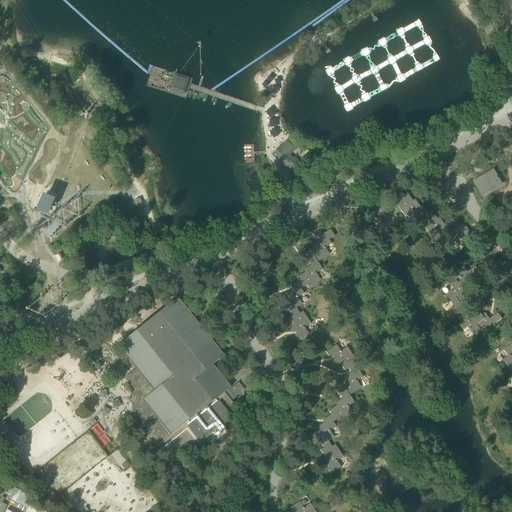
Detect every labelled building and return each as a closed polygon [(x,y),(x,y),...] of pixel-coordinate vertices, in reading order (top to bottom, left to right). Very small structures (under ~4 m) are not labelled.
[(288,169),(293,175),(302,167),(293,158),(292,160),(288,156),(294,150),(286,141),(271,155),(284,168),(286,165),(289,168),(288,169)] [(474,182),(482,196),(502,184),(494,171),(474,182)] [(415,219),(420,216),(426,211),(422,206),(420,207),(414,200),(412,201),(406,193),(403,196),(401,193),(395,197),(399,203),(394,207),(398,213),(400,211),(405,217),(411,213),(415,219)] [(42,198),(35,211),(37,212),(39,212),(49,217),(53,203),(42,198)] [(395,215),(398,213),(394,207),(392,203),(384,209),(382,206),(375,212),(373,210),(367,214),(375,224),(381,220),(385,226),(397,218),(395,215)] [(440,237),(447,232),(449,230),(445,224),(444,225),(439,218),(436,219),(431,211),(427,214),(426,211),(420,216),(423,221),(420,223),(429,235),(435,231),(440,237)] [(449,230),(447,232),(455,243),(461,239),(465,245),(476,238),(472,232),(470,233),(464,226),(462,227),(457,219),(453,222),(451,219),(445,224),(449,230)] [(305,258),(310,265),(316,274),(322,270),(317,262),(320,261),(329,255),(325,248),(331,244),(329,240),(334,236),(330,230),(318,237),(319,239),(312,245),(313,247),(305,252),(308,256),(305,258)] [(290,287),(292,289),(297,297),(303,294),(300,289),(305,286),(307,288),(320,280),(316,274),(310,265),(303,270),(304,272),(296,278),(299,282),(290,287)] [(456,280),(453,282),(459,290),(465,286),(470,283),(472,287),(475,284),(471,278),(480,272),(476,267),(468,272),(464,267),(457,272),(462,280),(458,283),(456,280)] [(446,294),(451,302),(455,299),(460,307),(466,303),(467,302),(461,294),(468,289),(465,286),(459,290),(453,282),(450,284),(454,289),(446,294)] [(287,309),(289,312),(295,308),(300,305),(296,299),(297,297),(292,289),(284,294),(286,296),(278,302),(280,305),(278,307),(282,313),(287,309)] [(127,399),(132,405),(131,410),(158,444),(153,448),(163,460),(168,456),(173,463),(184,453),(186,455),(232,418),(228,414),(236,407),(224,392),(230,387),(212,365),(223,356),(177,298),(117,346),(135,370),(124,378),(133,390),(133,395),(127,399)] [(456,315),(462,323),(467,319),(465,315),(462,311),(468,306),(466,303),(460,307),(455,299),(451,302),(454,306),(446,312),(451,319),(456,315)] [(295,308),(289,312),(291,315),(287,317),(293,325),(291,327),(296,334),(294,335),(298,341),(308,335),(304,328),(309,325),(301,312),(298,313),(295,308)] [(467,319),(462,323),(459,325),(463,330),(468,327),(473,335),(480,330),(476,325),(485,319),(482,315),(481,313),(472,320),(468,313),(465,315),(467,319)] [(485,313),(482,315),(485,319),(476,325),(480,330),(485,327),(491,334),(498,329),(494,324),(502,319),(498,313),(490,319),(485,313)] [(511,371),(511,343),(504,350),(509,356),(502,360),(511,372),(511,371)] [(348,369),(349,370),(355,366),(352,361),(354,359),(346,347),(340,351),(335,345),(325,352),(329,358),(331,357),(337,364),(339,363),(344,371),(348,369)] [(337,391),(341,397),(347,393),(349,396),(361,388),(356,381),(362,377),(355,366),(349,370),(351,373),(343,378),(345,380),(337,385),(339,389),(337,391)] [(235,398),(244,390),(238,383),(229,390),(235,398)] [(328,411),(331,415),(335,421),(338,419),(340,422),(352,414),(347,407),(354,403),(349,396),(347,393),(341,397),(342,398),(335,403),(336,406),(328,411)] [(322,446),(327,442),(333,438),(329,432),(335,427),(332,423),(335,421),(331,415),(322,420),(324,422),(316,427),(318,430),(310,435),(312,439),(310,441),(314,447),(320,443),(322,446)] [(327,442),(322,446),(323,448),(320,450),(325,458),(323,460),(328,467),(326,469),(330,475),(339,468),(335,462),(342,457),(333,444),(330,446),(327,442)] [(131,490),(134,478),(131,472),(122,470),(119,471),(120,466),(112,464),(109,465),(108,469),(105,461),(105,464),(98,466),(100,469),(95,470),(103,482),(103,483),(105,476),(110,473),(113,477),(114,473),(116,479),(114,480),(111,492),(115,491),(117,497),(121,498),(117,500),(123,509),(126,497),(132,498),(135,496),(131,490)] [(10,497),(9,500),(27,509),(30,501),(32,497),(15,488),(10,497)] [(315,511),(310,503),(303,508),(299,502),(288,509),(290,511),(315,511)] [(1,503),(0,504),(0,511),(10,511),(6,510),(8,507),(1,503)]
